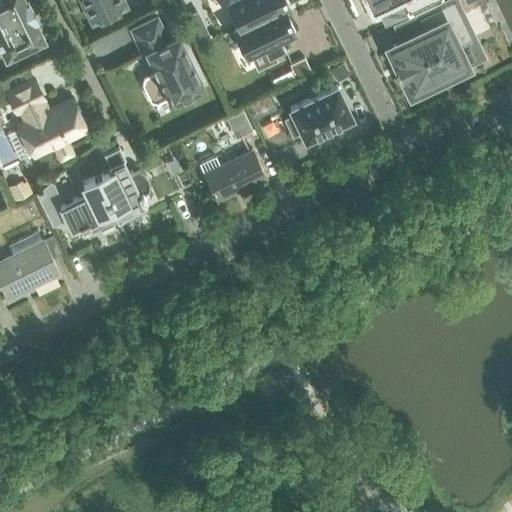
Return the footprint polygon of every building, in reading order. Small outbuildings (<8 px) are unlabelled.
[(35,15),(28,0),(0,0),(0,44),(5,55),(44,36),(34,15),(35,15)] [(85,0),(90,10),(93,16),(121,2),(120,0),(85,0)] [(228,0),(239,24),(239,25),(282,4),(282,5),(287,3),(287,2),(285,0),(228,0)] [(365,0),(370,9),(371,11),(372,10),(376,8),(392,0),(400,0),(407,13),(432,0),(365,0)] [(465,63),(457,46),(471,39),(472,41),(474,40),(455,0),(446,0),(418,14),(425,29),(392,44),(400,60),(395,62),(401,75),(403,74),(410,90),(436,77),(436,78),(448,73),(447,72),(465,63)] [(239,24),(234,26),(234,27),(246,51),(260,45),(268,59),(285,51),(278,36),(294,29),(287,16),(289,16),(287,12),(286,13),(282,5),(282,4),(239,25),(239,24)] [(202,84),(178,33),(167,38),(156,16),(131,28),(142,52),(146,50),(156,69),(144,75),(141,81),(150,99),(156,101),(168,95),(171,99),(202,84)] [(304,56),(289,63),(295,75),(310,68),(304,56)] [(343,61),(332,66),(337,78),(349,73),(343,61)] [(85,127),(71,98),(46,110),(41,100),(39,97),(43,95),(34,78),(7,91),(16,109),(21,106),(27,119),(19,123),(33,153),(85,127)] [(304,138),(351,115),(336,84),(296,103),(289,106),(293,114),(284,118),(292,134),(301,130),(304,138)] [(251,128),(242,108),(224,117),(234,137),(251,128)] [(149,185),(148,181),(146,176),(144,172),(141,169),(137,168),(129,172),(123,160),(125,159),(118,146),(104,153),(110,166),(108,167),(109,169),(98,175),(118,216),(121,215),(120,214),(144,202),(142,199),(146,198),(143,192),(148,190),(149,185)] [(265,175),(252,148),(220,164),(216,155),(199,163),(212,189),(210,189),(212,192),(213,192),(217,199),(265,175)] [(118,216),(98,175),(82,182),(87,192),(59,206),(72,231),(81,227),(82,229),(89,225),(91,230),(118,216)] [(31,191),(26,181),(23,182),(21,179),(7,186),(14,200),(31,191)] [(12,249),(44,233),(40,226),(8,241),(12,249)] [(58,271),(52,258),(62,253),(53,234),(0,258),(0,292),(2,292),(5,298),(21,289),(20,287),(26,284),(27,286),(58,271)]
